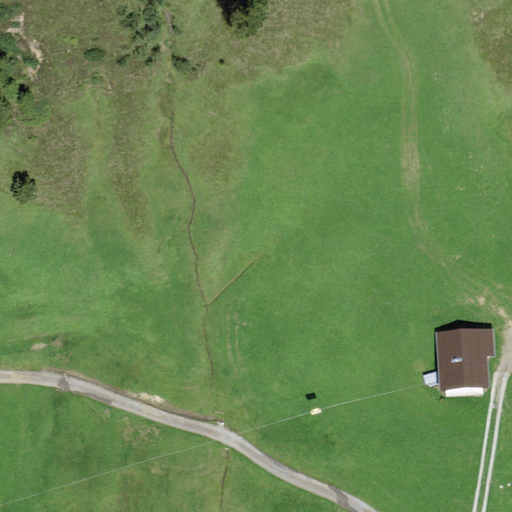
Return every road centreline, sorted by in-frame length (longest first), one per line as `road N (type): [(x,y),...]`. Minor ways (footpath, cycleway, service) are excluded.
road 1 (track): [(0,375),(53,379),(217,432),(368,511)]
road 2 (track): [(379,0),(409,80),(409,160),(423,236),(445,268),(511,321)]
road 3 (track): [(479,511),(495,409),(511,361)]
